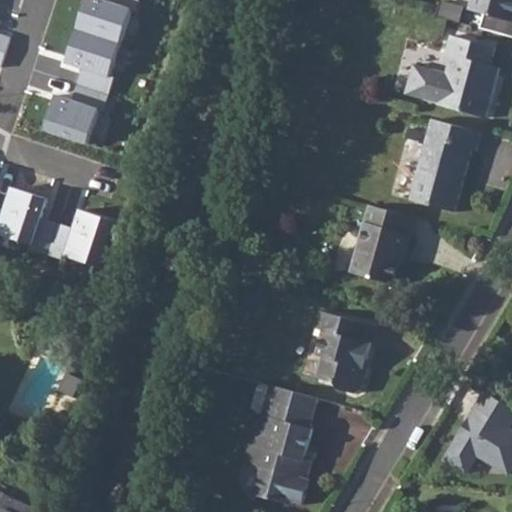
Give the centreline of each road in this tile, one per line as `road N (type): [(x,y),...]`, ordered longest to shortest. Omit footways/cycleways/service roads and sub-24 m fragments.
road 1 (residential): [(359,511),(511,251)]
road 2 (residential): [(40,0),(0,133)]
